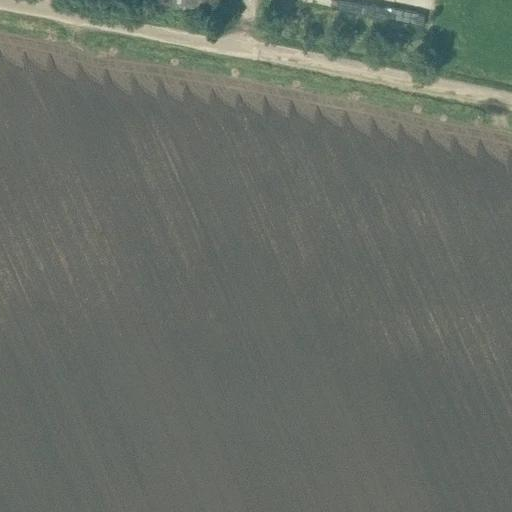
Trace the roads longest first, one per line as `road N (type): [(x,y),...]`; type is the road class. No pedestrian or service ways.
road 1 (track): [(242,51),(511,108)]
road 2 (unclassified): [(242,51),(0,2)]
